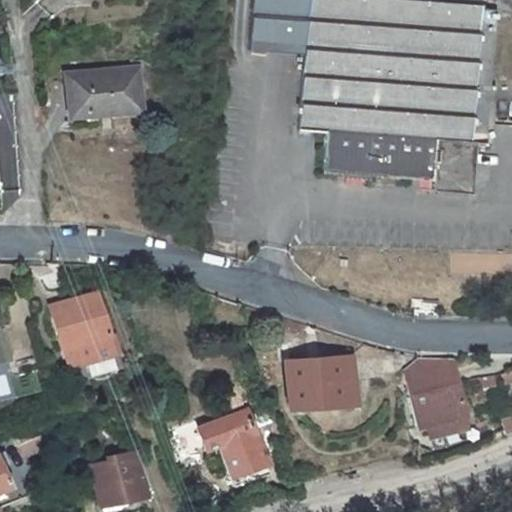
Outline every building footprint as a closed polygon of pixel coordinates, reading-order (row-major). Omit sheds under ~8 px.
[(306,0),(296,129),(323,131),(320,170),(426,178),(426,189),(466,192),(470,141),(483,142),(492,7),(478,6),(478,0),(306,0)] [(133,69),(66,75),(70,115),(137,108),(133,69)] [(450,274),(511,273),(511,254),(450,254),(450,274)] [(120,363),(102,295),(52,308),(64,355),(79,351),(85,373),(120,363)] [(415,297),(413,314),(438,318),(439,300),(415,297)] [(79,351),(64,355),(69,377),(85,373),(79,351)] [(347,354),(287,358),(290,403),(350,398),(347,354)] [(411,361),(419,395),(426,423),(437,420),(439,430),(440,432),(465,426),(458,401),(467,398),(457,360),(434,358),(418,356),(411,361)] [(511,360),(493,362),(496,373),(511,371),(511,360)] [(511,415),(501,421),(506,434),(508,433),(511,432),(511,431),(511,415)] [(267,480),(245,419),(199,434),(205,453),(214,450),(229,493),(267,480)] [(437,420),(426,423),(429,432),(439,430),(437,420)] [(136,456),(90,466),(98,505),(144,496),(136,456)] [(0,490),(9,487),(0,465),(0,490)] [(99,511),(100,511),(120,508),(118,501),(98,505),(99,511)]
